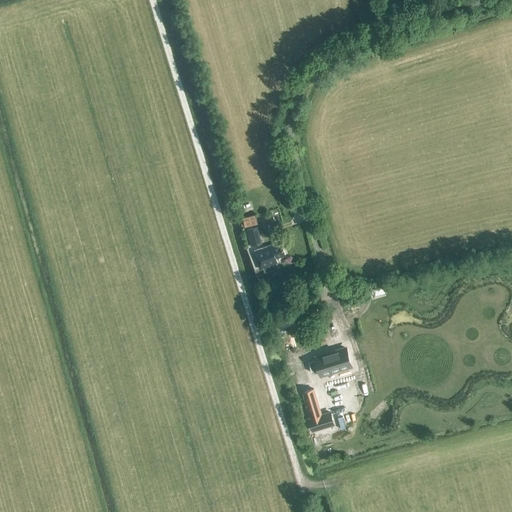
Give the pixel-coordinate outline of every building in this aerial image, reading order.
[(284,191),(286,200),(294,198),(292,189),(284,191)] [(258,224),(255,215),(242,218),(245,228),(258,224)] [(250,247),(256,245),(262,244),(261,242),(258,227),(246,230),(250,247)] [(258,250),(253,252),(260,270),(277,264),(275,259),(285,255),(281,246),(272,249),(271,245),(266,247),(264,241),(261,242),(262,244),(256,245),(258,250)] [(387,294),(386,287),(371,291),(367,292),(368,294),(369,298),(387,294)] [(276,317),(281,329),(295,324),(291,312),(276,317)] [(294,349),(310,344),(311,348),(320,346),(319,341),(308,344),(305,336),(291,340),(294,349)] [(296,350),(299,360),(313,355),(309,346),(296,350)] [(316,360),(308,363),(312,374),(320,371),(321,376),(351,366),(345,348),(315,358),(316,360)] [(313,390),(303,393),(313,419),(311,420),(315,431),(335,424),(331,412),(323,416),(313,390)]
